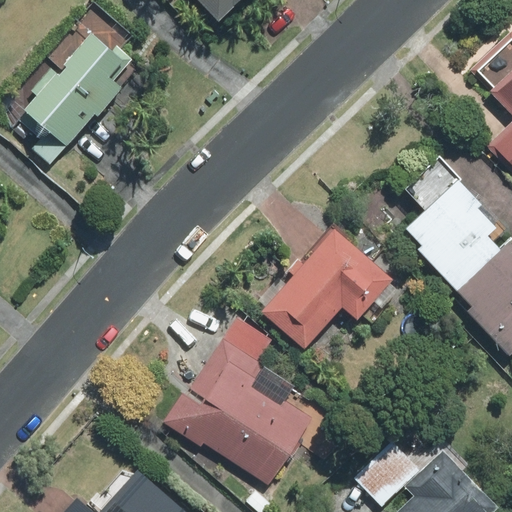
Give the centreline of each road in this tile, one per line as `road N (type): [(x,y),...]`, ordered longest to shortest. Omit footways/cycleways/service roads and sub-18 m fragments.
road 1 (residential): [(0,415),(407,0)]
road 2 (unknown): [(147,260),(0,151)]
road 3 (unknown): [(286,117),(146,0)]
